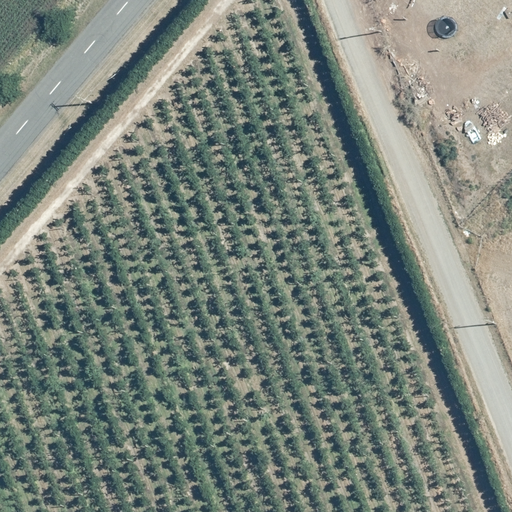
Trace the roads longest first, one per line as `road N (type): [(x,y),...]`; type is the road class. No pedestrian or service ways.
road 1 (unknown): [(335,0),(511,448)]
road 2 (unclassified): [(141,0),(0,166)]
